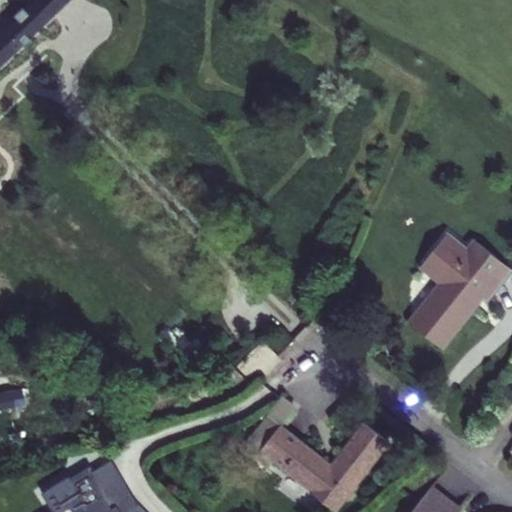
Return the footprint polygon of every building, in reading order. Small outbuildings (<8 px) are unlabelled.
[(41,0),(38,3),(56,21),(76,0),(41,0)] [(0,41),(0,68),(4,72),(56,21),(38,3),(0,41)] [(440,282),(409,320),(443,347),(484,297),(489,301),(511,273),(511,267),(477,238),(468,249),(448,232),(421,267),(440,282)] [(329,466),(282,429),(297,409),(282,398),(240,448),(252,458),(259,448),(311,489),(310,491),(334,510),(388,442),(364,423),(329,466)] [(107,464),(86,477),(99,498),(102,496),(111,510),(110,511),(128,511),(136,507),(107,464)] [(74,511),(82,498),(87,505),(99,498),(86,477),(82,470),(69,477),(68,474),(40,491),(52,511),(74,511)] [(456,511),(460,508),(432,486),(410,511),(456,511)] [(87,505),(82,498),(74,511),(110,511),(111,510),(102,496),(99,498),(87,505)]
